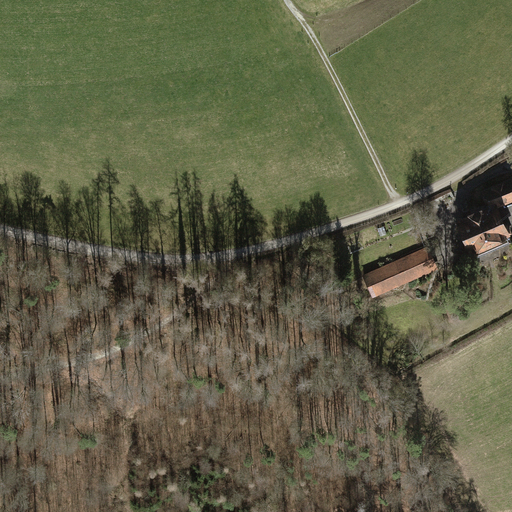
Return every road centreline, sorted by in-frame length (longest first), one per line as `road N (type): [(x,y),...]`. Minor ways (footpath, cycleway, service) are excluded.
road 1 (track): [(0,226),(130,255),(195,256),(255,249),(341,224),(453,177)]
road 2 (track): [(255,249),(146,332),(89,360),(0,381)]
road 3 (track): [(398,204),(317,42),(287,0)]
road 4 (residential): [(445,256),(446,207),(511,164)]
